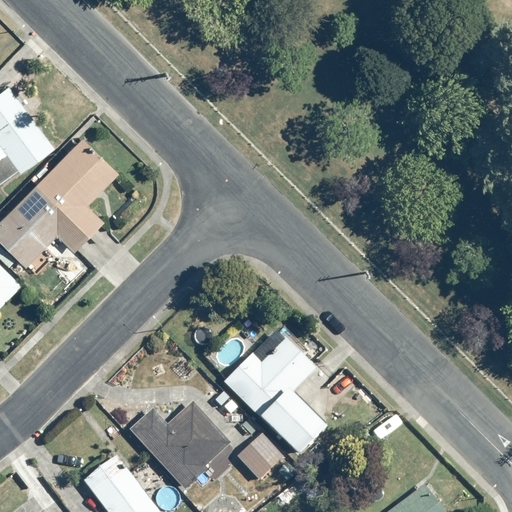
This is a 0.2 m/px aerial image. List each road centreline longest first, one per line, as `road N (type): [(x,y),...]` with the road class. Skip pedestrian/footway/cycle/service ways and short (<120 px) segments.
road 1 (residential): [(239,188),(511,465)]
road 2 (residential): [(0,432),(239,188)]
road 3 (residential): [(49,0),(239,188)]
